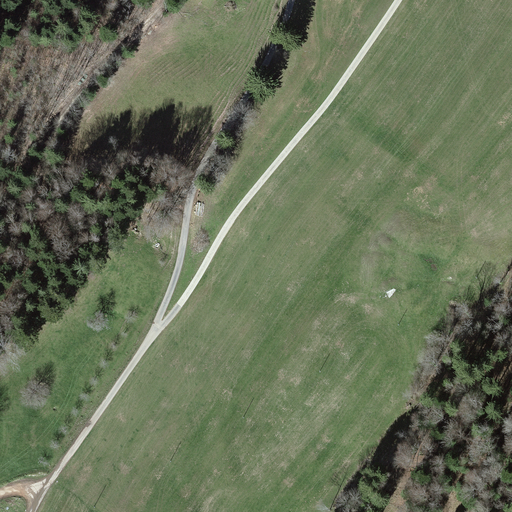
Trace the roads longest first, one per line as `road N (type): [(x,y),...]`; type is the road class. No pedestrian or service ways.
road 1 (unclassified): [(32,511),(197,280),(244,200),(325,106),(396,0)]
road 2 (track): [(156,334),(199,183),(293,0)]
road 3 (track): [(166,0),(88,91),(49,164),(0,196)]
